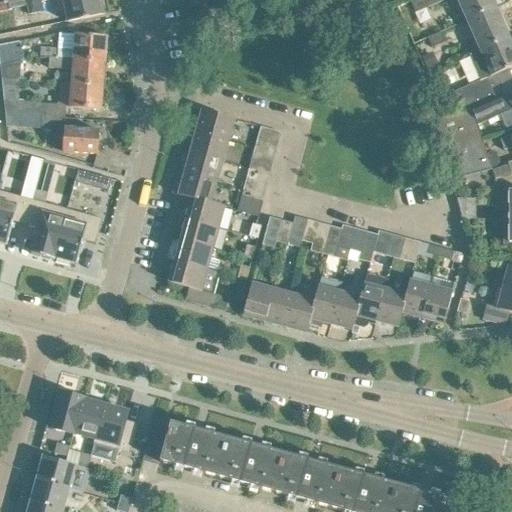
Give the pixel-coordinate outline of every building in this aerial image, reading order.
[(27,5),(43,1),(42,0),(7,0),(10,10),(12,10),(12,9),(27,5)] [(48,0),(43,1),(45,12),(45,14),(64,10),(67,22),(105,14),(101,0),(48,0)] [(414,0),(410,2),(415,13),(446,0),(414,0)] [(456,0),(465,20),(495,7),(491,0),(456,0)] [(45,12),(43,1),(27,5),(29,15),(45,12)] [(403,5),(397,7),(405,25),(411,22),(403,5)] [(495,7),(465,20),(479,50),(508,37),(495,7)] [(0,35),(16,32),(12,10),(10,10),(0,11),(0,35)] [(440,32),(427,38),(431,49),(445,43),(440,32)] [(106,37),(86,36),(75,35),(73,61),(104,63),(106,37)] [(479,81),(454,92),(463,112),(471,110),(475,108),(471,98),(490,89),(486,79),(509,69),(511,67),(511,45),(508,37),(479,50),(468,55),(479,81)] [(24,61),(19,42),(0,45),(0,66),(21,62),(24,61)] [(39,58),(49,59),(57,60),(58,50),(40,48),(39,58)] [(104,63),(73,61),(57,60),(49,59),(49,69),(72,71),(71,84),(103,87),(104,63)] [(20,82),(21,62),(0,66),(0,67),(1,81),(20,82)] [(19,102),(20,82),(1,81),(3,101),(19,102)] [(101,111),(103,87),(71,84),(69,108),(101,111)] [(490,89),(471,98),(475,108),(495,100),(490,89)] [(475,108),(471,110),(475,122),(476,121),(478,125),(500,115),(506,129),(511,126),(511,94),(495,100),(475,108)] [(17,128),(19,102),(3,101),(6,127),(17,128)] [(29,129),(31,103),(19,102),(17,128),(29,129)] [(42,117),(42,103),(31,103),(29,129),(41,130),(42,117)] [(65,118),(66,108),(66,105),(42,103),(42,117),(65,118)] [(446,117),(434,120),(447,169),(477,161),(480,172),(492,169),(475,122),(471,110),(463,112),(446,117)] [(227,141),(233,120),(202,111),(196,133),(227,141)] [(64,128),(65,118),(42,117),(41,130),(64,131),(64,128)] [(281,133),(260,127),(256,143),(277,149),(281,133)] [(99,131),(64,128),(64,131),(62,152),(98,155),(99,131)] [(227,141),(196,133),(190,153),(221,162),(227,141)] [(511,135),(500,139),(504,151),(511,148),(511,160),(507,162),(508,165),(511,174),(511,173),(511,135)] [(273,162),(277,149),(256,143),(252,156),(273,162)] [(221,162),(190,153),(185,174),(216,183),(221,162)] [(270,175),(273,162),(252,156),(249,170),(270,175)] [(40,172),(43,161),(31,158),(28,171),(39,174),(40,172)] [(43,161),(40,172),(53,176),(56,165),(43,161)] [(511,174),(508,165),(492,170),(495,179),(511,174)] [(265,190),(270,175),(249,170),(245,185),(265,190)] [(216,183),(185,174),(182,184),(176,183),(173,194),(192,200),(192,199),(210,204),(210,203),(216,183)] [(262,202),(265,190),(245,185),(241,196),(262,202)] [(511,189),(503,190),(503,191),(508,191),(508,243),(511,242),(511,189)] [(0,191),(0,244),(7,246),(13,222),(25,226),(32,201),(0,191)] [(258,217),(262,202),(241,196),(237,212),(258,217)] [(223,207),(210,203),(210,204),(192,199),(192,200),(187,220),(218,228),(223,207)] [(32,201),(25,226),(37,229),(30,255),(54,261),(55,259),(54,259),(67,210),(32,201)] [(67,210),(54,259),(55,259),(56,259),(55,263),(70,267),(71,264),(77,265),(83,241),(95,245),(102,220),(67,210)] [(301,241),(306,220),(295,217),(293,224),(287,245),(299,248),(301,241)] [(276,242),(282,221),(270,218),(262,246),(274,249),(276,242)] [(212,249),(218,228),(187,220),(181,241),(212,249)] [(312,244),(318,224),(306,220),(301,241),(312,244)] [(287,245),(293,224),(282,221),(276,242),(287,245)] [(258,239),(261,227),(252,224),(249,237),(258,239)] [(322,254),(330,227),(318,224),(312,244),(310,251),(322,254)] [(349,250),(354,229),(342,226),(341,230),(337,247),(334,258),(348,261),(351,251),(349,250)] [(337,247),(341,230),(330,227),(322,254),(334,258),(337,247)] [(360,253),(366,232),(354,229),(349,250),(351,251),(360,253)] [(378,236),(377,235),(366,232),(360,253),(358,260),(370,263),(373,253),(378,236)] [(388,257),(393,236),(378,232),(377,235),(378,236),(373,253),(388,257)] [(399,260),(405,239),(393,236),(388,257),(385,265),(391,267),(394,258),(399,260)] [(420,243),(405,239),(399,260),(414,264),(420,243)] [(212,249),(181,241),(175,262),(206,270),(212,249)] [(252,260),(255,248),(247,245),(243,258),(252,260)] [(439,257),(441,249),(429,245),(426,254),(439,257)] [(451,260),(453,252),(441,249),(439,257),(451,260)] [(472,257),(470,265),(482,269),(484,259),(472,257)] [(206,270),(175,262),(169,283),(188,289),(185,300),(212,307),(216,296),(213,295),(219,274),(206,270)] [(238,278),(246,281),(250,268),(241,266),(238,278)] [(511,267),(509,267),(503,288),(511,290),(511,267)] [(376,321),(385,290),(388,280),(366,274),(359,299),(360,299),(355,316),(356,316),(354,325),(363,327),(366,325),(368,319),(376,321)] [(331,324),(339,293),(342,283),(320,277),(314,302),(310,319),(311,319),(309,325),(321,328),(322,322),(331,324)] [(444,324),(449,305),(455,283),(433,277),(430,287),(422,318),(444,324)] [(422,318),(430,287),(409,281),(405,296),(406,296),(401,313),(402,313),(422,318)] [(264,321),(272,291),(251,285),(243,316),(264,321)] [(511,313),(511,290),(503,288),(497,310),(486,307),(482,319),(506,325),(509,313),(511,313)] [(398,327),(402,313),(401,313),(406,296),(405,296),(385,290),(376,321),(398,327)] [(285,327),(293,296),(272,291),(264,321),(285,327)] [(354,325),(356,316),(355,316),(360,299),(359,299),(339,293),(331,324),(352,330),(354,325)] [(228,299),(216,296),(212,307),(225,311),(228,299)] [(307,333),(309,325),(311,319),(310,319),(314,302),(293,296),(285,327),(307,333)] [(460,299),(457,312),(465,314),(469,302),(460,299)] [(60,393),(50,429),(73,435),(83,399),(60,393)] [(83,399),(73,435),(74,435),(74,434),(95,440),(104,406),(83,400),(84,399),(83,399)] [(104,406),(95,440),(131,449),(137,424),(125,421),(127,412),(104,406)] [(216,477),(227,439),(170,423),(160,462),(216,477)] [(273,493),(283,454),(227,439),(216,477),(273,493)] [(57,444),(54,454),(67,457),(69,447),(57,444)] [(81,454),(77,466),(87,469),(91,456),(81,454)] [(329,508),(340,470),(283,454),(273,493),(329,508)] [(42,457),(36,481),(69,490),(75,466),(42,457)] [(342,511),(389,511),(397,485),(340,470),(329,508),(342,511)] [(62,511),(69,490),(36,481),(29,504),(58,511),(62,511)] [(450,511),(453,501),(397,485),(389,511),(450,511)] [(120,496),(118,504),(130,507),(132,499),(120,496)]
